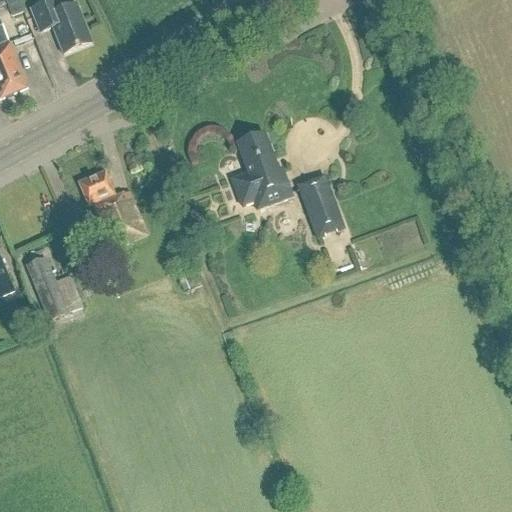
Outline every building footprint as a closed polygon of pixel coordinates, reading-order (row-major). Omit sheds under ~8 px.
[(65,58),(93,46),(77,7),(63,13),(58,2),(32,13),(41,35),(53,31),(65,58)] [(0,102),(28,91),(10,45),(9,46),(0,24),(0,102)] [(279,173),(266,137),(236,147),(246,177),(231,183),(241,211),(253,207),(256,215),(294,202),(283,171),(279,173)] [(106,176),(79,187),(89,212),(93,210),(112,255),(150,239),(132,195),(117,202),(106,176)] [(345,233),(324,180),(323,178),(296,189),(317,243),(327,239),(327,238),(337,234),(338,236),(345,233)] [(71,235),(80,256),(93,250),(83,229),(71,235)] [(0,299),(14,294),(0,260),(0,299)] [(70,280),(54,286),(45,262),(27,269),(50,325),(82,312),(70,280)] [(175,276),(183,294),(194,290),(186,271),(175,276)]
